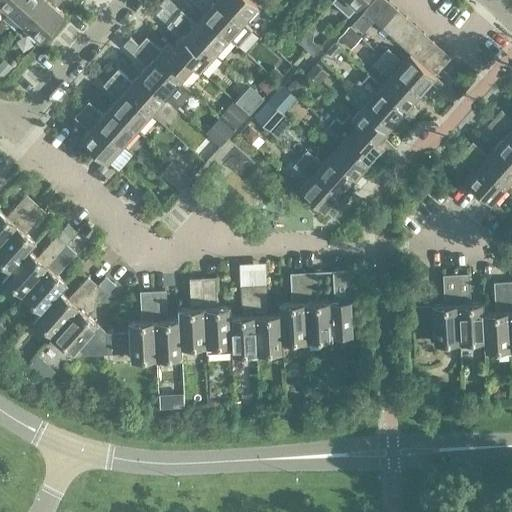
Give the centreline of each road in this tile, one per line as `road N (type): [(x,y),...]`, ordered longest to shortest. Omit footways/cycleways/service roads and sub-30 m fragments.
road 1 (residential): [(367,249),(174,248),(125,225),(10,118)]
road 2 (tertiary): [(275,458),(391,464),(510,445)]
road 3 (tertiary): [(510,445),(391,442),(275,458)]
road 4 (tertiary): [(275,458),(160,464),(72,452)]
road 5 (residential): [(124,0),(10,118)]
